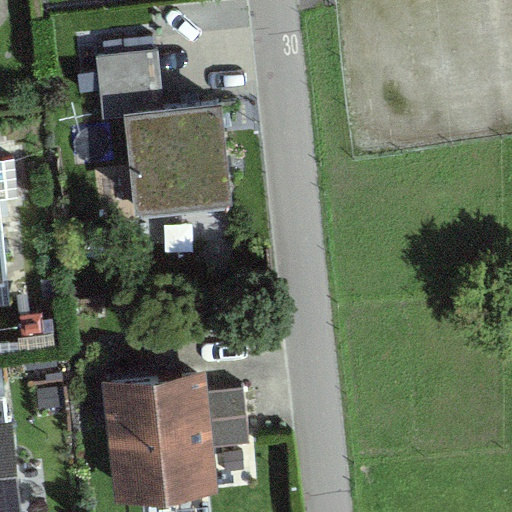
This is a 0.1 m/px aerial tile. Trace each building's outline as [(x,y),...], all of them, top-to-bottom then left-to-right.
[(232,98),(133,108),(141,197),(240,188),(232,98)] [(16,184),(0,186),(0,300),(27,298),(16,184)] [(219,362),(112,367),(118,510),(225,506),(219,362)] [(232,378),(235,436),(256,435),(253,377),(232,378)] [(18,416),(0,417),(0,508),(28,505),(18,416)]
